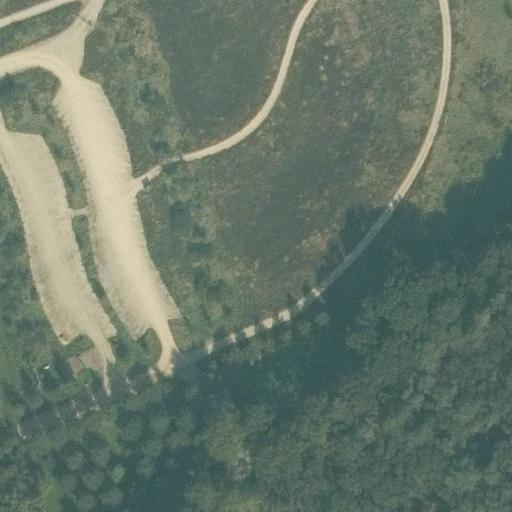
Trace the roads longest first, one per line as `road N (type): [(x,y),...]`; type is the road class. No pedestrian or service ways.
road 1 (track): [(441,0),(446,51),(438,111),(410,178),(366,244),(290,312)]
road 2 (track): [(290,312),(0,440)]
road 3 (track): [(511,230),(290,312)]
